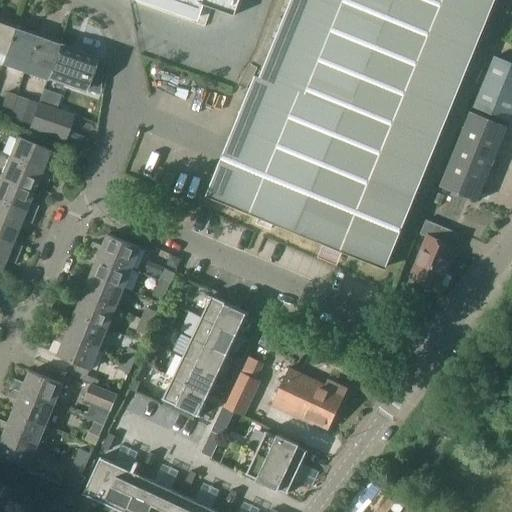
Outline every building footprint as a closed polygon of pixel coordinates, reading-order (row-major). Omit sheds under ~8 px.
[(166,0),(210,15),(213,8),(235,15),(240,0),(166,0)] [(387,268),(495,0),(292,0),(261,78),(256,76),(207,196),(387,268)] [(0,23),(0,53),(4,54),(13,28),(0,23)] [(4,54),(0,64),(22,72),(24,73),(24,71),(27,62),(36,36),(13,28),(4,54)] [(27,62),(24,71),(47,79),(47,78),(58,44),(36,36),(27,62)] [(58,44),(47,78),(83,90),(85,82),(94,58),(82,53),(58,44)] [(510,120),(511,116),(511,63),(496,56),(475,106),(510,120)] [(15,95),(5,92),(1,105),(11,108),(15,95)] [(37,104),(16,97),(9,117),(31,124),(37,104)] [(38,102),(37,104),(31,124),(29,129),(64,141),(74,114),(38,102)] [(479,201),(509,127),(471,111),(441,186),(479,201)] [(16,137),(8,156),(51,174),(54,167),(54,165),(45,161),(50,149),(17,136),(16,137)] [(7,158),(0,175),(0,177),(32,191),(37,180),(37,179),(47,183),(50,176),(51,174),(8,156),(7,158)] [(0,177),(0,200),(34,214),(38,206),(38,205),(28,201),(32,191),(0,177)] [(0,223),(16,230),(20,220),(20,219),(31,223),(34,216),(34,214),(0,200),(0,223)] [(439,288),(456,248),(449,245),(455,232),(427,220),(421,234),(428,237),(412,277),(439,288)] [(0,247),(18,255),(22,246),(11,241),(16,230),(0,223),(0,247)] [(141,248),(108,234),(103,247),(93,242),(89,251),(132,269),(141,248)] [(0,269),(4,260),(4,259),(14,263),(15,263),(18,255),(0,247),(0,269)] [(123,289),(132,269),(89,251),(86,260),(96,264),(91,275),(123,289)] [(181,259),(172,255),(169,260),(171,264),(177,267),(181,259)] [(170,284),(176,273),(166,269),(161,279),(170,284)] [(123,289),(91,275),(86,287),(76,283),(73,292),(115,309),(123,289)] [(163,299),(170,284),(161,279),(155,290),(153,295),(163,299)] [(192,286),(186,283),(181,293),(187,296),(192,286)] [(107,329),(115,309),(73,292),(69,300),(79,305),(74,316),(107,329)] [(202,316),(239,333),(248,312),(211,295),(202,316)] [(142,317),(152,322),(154,319),(161,304),(150,299),(141,317),(142,317)] [(172,326),(176,317),(171,314),(166,323),(172,326)] [(107,329),(74,316),(70,327),(60,323),(56,331),(99,349),(107,329)] [(229,354),(239,333),(202,316),(192,336),(229,354)] [(142,317),(141,317),(136,329),(144,333),(147,334),(152,322),(142,317)] [(161,334),(167,337),(172,326),(166,323),(161,334)] [(90,370),(99,349),(56,331),(53,339),(63,344),(57,356),(90,370)] [(182,357),(219,374),(229,354),(192,336),(191,337),(181,333),(173,350),(183,355),(182,357)] [(134,362),(139,350),(128,346),(123,357),(134,362)] [(145,366),(152,370),(157,360),(150,356),(145,366)] [(129,374),(134,362),(123,357),(118,369),(129,374)] [(210,395),(219,374),(182,357),(173,377),(210,395)] [(331,388),(289,368),(272,406),(313,425),(315,422),(329,428),(348,389),(333,382),(331,388)] [(62,384),(29,370),(24,383),(14,379),(11,388),(54,405),(62,384)] [(226,406),(245,415),(261,381),(242,372),(226,406)] [(173,377),(161,402),(198,419),(210,395),(173,377)] [(141,381),(135,379),(130,389),(136,392),(141,381)] [(95,421),(105,425),(111,410),(111,411),(118,395),(118,394),(92,383),(85,400),(92,403),(86,417),(95,421)] [(45,426),(54,405),(11,388),(7,396),(17,400),(12,412),(45,426)] [(45,426),(12,412),(8,424),(0,420),(0,429),(37,445),(45,426)] [(217,420),(212,431),(218,433),(223,423),(217,420)] [(100,436),(105,425),(95,421),(90,432),(100,436)] [(0,453),(28,466),(37,445),(0,429),(0,439),(1,440),(0,442),(0,453)] [(222,436),(212,431),(202,452),(212,457),(222,436)] [(267,431),(257,452),(298,471),(308,450),(299,446),(300,443),(278,433),(277,435),(267,431)] [(103,447),(109,450),(115,436),(109,433),(103,447)] [(85,464),(90,453),(81,449),(76,460),(85,464)] [(146,462),(151,465),(156,455),(150,452),(146,462)] [(257,452),(247,473),(257,478),(256,480),(278,490),(279,488),(288,492),(298,471),(257,452)] [(101,457),(84,493),(105,502),(122,466),(102,457),(101,457)] [(80,475),(85,464),(76,460),(71,471),(80,475)] [(151,465),(146,462),(141,472),(147,475),(151,465)] [(122,466),(105,502),(125,511),(142,476),(122,466)] [(197,473),(191,471),(186,481),(192,484),(197,473)] [(142,476),(125,511),(150,511),(163,485),(142,476)] [(186,481),(181,491),(187,494),(192,484),(186,481)] [(163,485),(150,511),(175,511),(183,495),(163,485)] [(74,494),(62,489),(56,503),(67,509),(74,494)] [(231,490),(227,500),(233,503),(237,492),(231,490)] [(183,495),(175,511),(199,511),(204,504),(183,495)] [(227,500),(222,510),(226,511),(228,511),(233,503),(227,500)]
